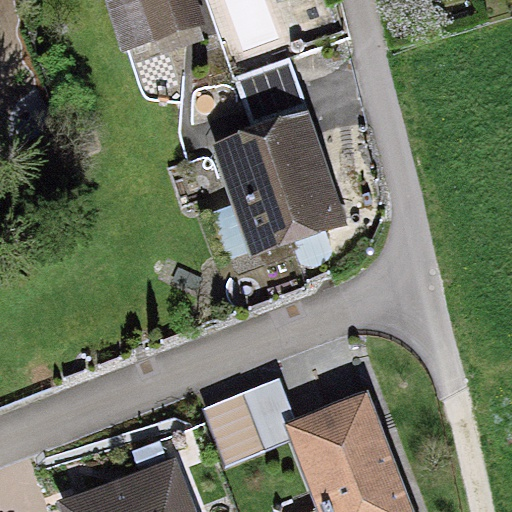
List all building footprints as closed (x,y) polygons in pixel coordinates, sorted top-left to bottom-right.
[(110,0),(128,47),(194,23),(185,0),(110,0)] [(243,214),(252,210),(265,248),(334,224),(301,127),(222,154),(243,214)] [(254,389),(214,405),(237,461),(277,445),(254,389)] [(405,511),(364,403),(289,431),(320,511),(405,511)] [(139,473),(166,463),(159,443),(132,453),(139,473)] [(189,511),(172,468),(63,509),(64,511),(189,511)]
